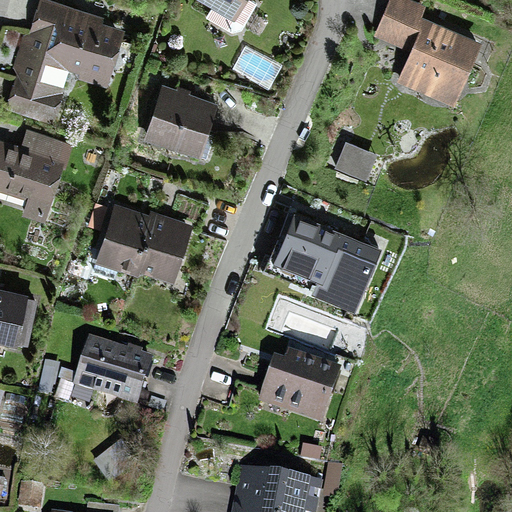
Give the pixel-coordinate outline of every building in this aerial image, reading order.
[(246,0),(198,0),(197,2),(233,23),(246,0)] [(409,54),(420,23),(425,11),(394,0),(390,0),(375,42),(409,54)] [(126,29),(39,3),(7,109),(57,124),(71,80),(107,91),(126,29)] [(420,23),(409,54),(395,89),(450,110),(475,44),(420,23)] [(219,106),(163,87),(144,144),(200,162),(219,106)] [(22,150),(0,143),(0,195),(27,203),(22,220),(45,226),(67,145),(27,134),(22,150)] [(377,158),(346,146),(337,169),(368,181),(377,158)] [(183,192),(173,220),(190,226),(201,230),(211,202),(183,192)] [(135,275),(150,215),(110,204),(95,264),(135,275)] [(379,246),(290,214),(272,266),(319,283),(313,300),(354,315),(379,246)] [(150,215),(135,275),(175,285),(190,226),(173,220),(150,215)] [(0,344),(14,348),(25,298),(0,292),(0,344)] [(151,363),(89,343),(74,390),(136,411),(151,363)] [(337,376),(274,353),(256,404),(319,426),(337,376)] [(314,511),(319,488),(240,473),(232,511),(314,511)]
